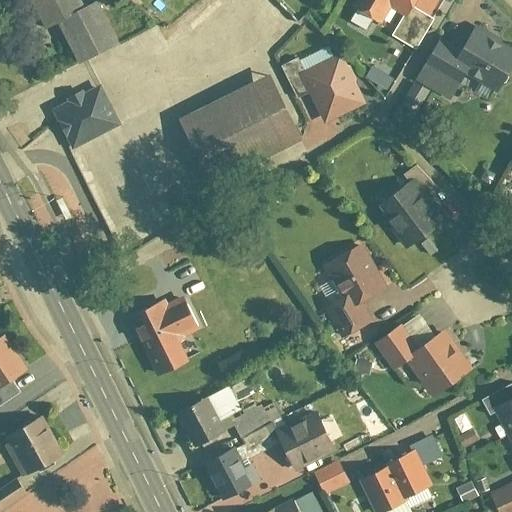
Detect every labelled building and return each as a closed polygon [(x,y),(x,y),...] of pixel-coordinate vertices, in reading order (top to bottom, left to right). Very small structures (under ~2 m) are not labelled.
[(78,0),(28,0),(55,54),(95,34),(78,0)] [(397,0),(341,0),(338,6),(362,17),(370,0),(377,0),(394,8),(397,0)] [(447,45),(427,34),(407,67),(442,87),(451,72),(477,88),(503,46),(461,21),(447,45)] [(360,102),(339,60),(305,76),(326,119),(360,102)] [(247,77),(176,112),(207,175),(278,140),(247,77)] [(99,95),(56,117),(74,152),(117,131),(99,95)] [(511,137),(500,159),(511,165),(511,137)] [(119,140),(81,158),(105,210),(144,192),(119,140)] [(175,170),(159,179),(172,202),(187,193),(175,170)] [(440,223),(409,183),(378,207),(408,247),(440,223)] [(437,209),(435,210),(450,226),(436,239),(445,248),(460,234),(437,209)] [(387,292),(358,244),(321,267),(339,296),(321,307),(341,341),(366,326),(357,311),(387,292)] [(147,299),(115,314),(142,367),(169,354),(159,334),(184,322),(171,297),(151,308),(147,299)] [(457,364),(428,320),(402,337),(389,318),(361,337),(379,364),(393,355),(417,390),(457,364)] [(0,341),(0,370),(14,361),(0,341)] [(254,381),(238,385),(242,396),(257,392),(254,381)] [(511,386),(480,401),(493,430),(511,421),(511,386)] [(218,387),(169,412),(187,448),(214,434),(208,422),(230,411),(218,387)] [(32,412),(0,431),(0,441),(17,470),(53,449),(32,412)] [(266,414),(229,431),(235,445),(272,428),(266,414)] [(318,419),(279,439),(294,469),(333,450),(318,419)] [(511,421),(493,430),(506,458),(511,455),(511,421)] [(404,443),(377,456),(395,495),(422,483),(404,443)] [(242,449),(205,466),(223,504),(260,486),(242,449)] [(377,456),(349,468),(367,508),(395,495),(377,456)] [(328,493),(354,482),(344,459),(318,470),(328,493)] [(479,511),(511,497),(511,473),(470,491),(479,511)] [(0,498),(11,490),(1,478),(0,478),(0,498)] [(320,511),(309,489),(289,499),(294,511),(320,511)] [(294,511),(289,499),(262,511),(294,511)]
